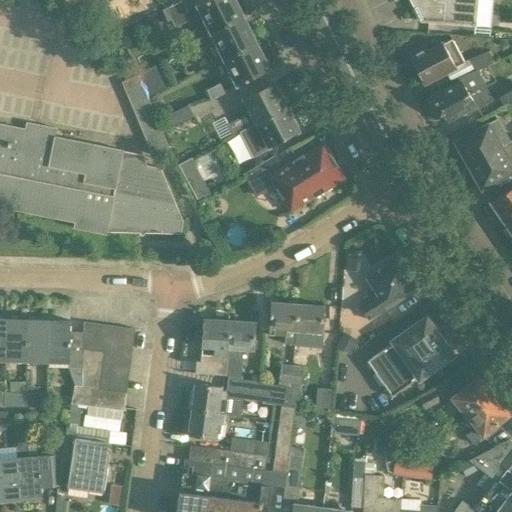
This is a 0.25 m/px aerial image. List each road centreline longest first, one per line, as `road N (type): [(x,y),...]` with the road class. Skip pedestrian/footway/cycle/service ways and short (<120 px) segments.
road 1 (tertiary): [(511,336),(411,184),(314,0)]
road 2 (residential): [(511,286),(428,161),(347,0)]
road 3 (residential): [(385,197),(279,260),(210,284),(171,285)]
road 4 (residential): [(140,511),(171,285)]
road 5 (residential): [(385,197),(511,384)]
road 6 (residential): [(281,0),(385,197)]
road 7 (residential): [(171,285),(0,277)]
